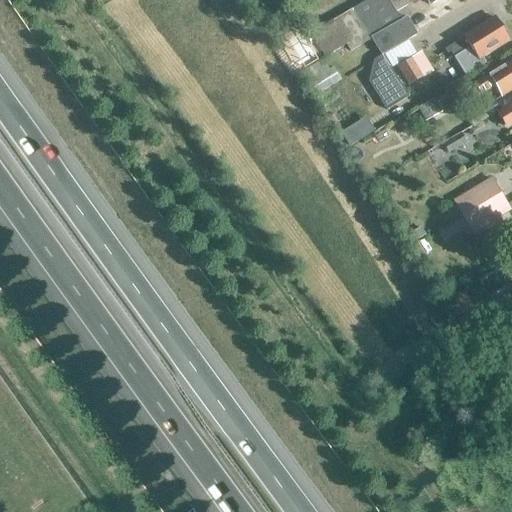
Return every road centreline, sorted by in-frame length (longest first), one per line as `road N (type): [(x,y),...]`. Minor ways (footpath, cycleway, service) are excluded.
road 1 (motorway): [(300,511),(0,101)]
road 2 (motorway): [(0,182),(238,511)]
